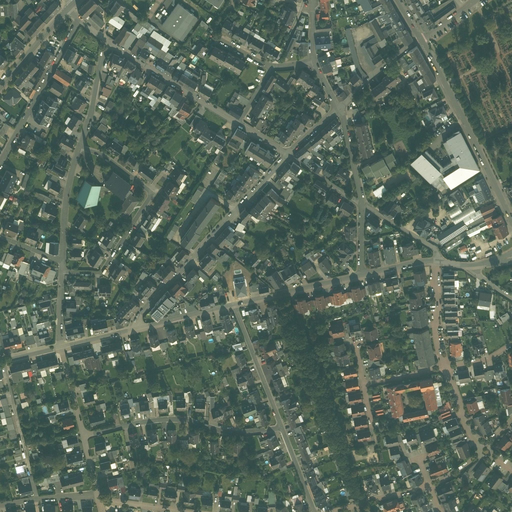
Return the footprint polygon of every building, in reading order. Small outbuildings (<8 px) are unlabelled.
[(40,0),(38,2),(40,4),(43,7),(47,10),(49,8),(43,2),(44,0),(40,0)] [(87,0),(77,10),(84,17),(87,14),(94,7),(98,3),(94,0),(87,0)] [(324,8),(325,13),(328,13),(327,8),(330,7),(328,0),(326,0),(321,1),(320,1),(322,9),(324,8)] [(363,0),(364,0),(369,9),(372,8),(373,7),(372,4),(369,0),(363,0)] [(389,0),(387,0),(382,3),(383,5),(385,9),(387,12),(395,8),(389,0)] [(420,7),(416,0),(413,0),(408,2),(413,11),(420,7)] [(425,12),(421,5),(418,0),(416,0),(420,7),(424,13),(425,12)] [(47,10),(53,15),(61,6),(55,1),(49,8),(47,10)] [(117,1),(113,5),(120,10),(122,9),(124,6),(117,1)] [(14,2),(4,3),(5,13),(10,13),(10,15),(11,15),(18,14),(18,12),(17,2),(14,2)] [(94,7),(100,13),(104,9),(98,3),(94,7)] [(182,40),(198,18),(178,3),(162,25),(182,40)] [(382,6),(383,5),(382,3),(373,7),(372,8),(373,11),(381,7),(380,7),(382,6)] [(37,13),(43,7),(40,4),(34,10),(37,13)] [(432,19),(435,24),(456,9),(453,4),(434,17),(432,19)] [(110,10),(114,13),(117,15),(120,10),(113,5),(110,10)] [(137,22),(140,17),(124,6),(122,9),(127,12),(126,14),(137,22)] [(286,22),(291,24),(297,11),(293,9),(288,6),(286,6),(280,19),(286,22)] [(12,21),(16,24),(19,26),(27,18),(29,19),(34,14),(38,17),(39,16),(37,13),(34,10),(30,7),(24,13),(25,14),(22,17),(19,21),(15,17),(12,21)] [(413,11),(416,17),(424,13),(420,7),(413,11)] [(390,19),(398,15),(395,8),(387,12),(384,13),(378,16),(381,22),(382,22),(387,19),(388,21),(390,19)] [(40,16),(46,22),(53,15),(47,10),(40,16)] [(425,12),(424,13),(416,17),(423,29),(426,30),(427,29),(435,24),(432,19),(427,11),(425,12)] [(84,17),(98,29),(104,22),(93,13),(90,16),(87,14),(84,17)] [(114,19),(122,24),(124,22),(125,21),(117,15),(114,19)] [(33,23),(39,29),(46,22),(40,16),(39,16),(38,17),(33,23)] [(141,38),(146,41),(150,35),(154,29),(156,26),(142,16),(138,22),(131,31),(136,34),(141,38)] [(109,21),(119,28),(122,24),(114,19),(111,17),(109,21)] [(19,26),(22,29),(24,28),(30,21),(29,19),(27,18),(19,26)] [(368,21),(374,32),(380,29),(377,25),(374,18),(368,21)] [(394,25),(394,27),(397,30),(405,25),(400,18),(392,23),(394,25)] [(223,30),(227,33),(231,27),(233,23),(230,22),(230,21),(227,19),(226,19),(223,26),(225,27),(223,30)] [(199,25),(207,30),(209,26),(202,20),(199,25)] [(27,31),(33,36),(39,29),(33,23),(27,31)] [(114,40),(122,45),(131,31),(125,26),(123,25),(114,40)] [(398,33),(400,36),(408,31),(405,25),(397,30),(398,33)] [(233,36),(238,39),(243,30),(238,27),(236,30),(233,36)] [(299,54),(308,54),(308,42),(300,42),(301,35),(302,35),(303,32),(296,29),(287,50),(299,54)] [(357,73),(363,79),(367,75),(361,68),(351,29),(345,31),(347,37),(349,46),(354,64),(356,70),(357,73)] [(248,33),(243,30),(238,39),(243,42),(246,37),(248,33)] [(15,36),(21,41),(25,36),(19,31),(15,36)] [(136,34),(131,31),(122,45),(127,48),(136,34)] [(413,39),(408,31),(400,36),(402,39),(405,44),(413,39)] [(163,44),(168,47),(171,41),(156,32),(154,35),(152,37),(163,44)] [(379,41),(378,41),(380,44),(382,48),(388,44),(384,37),(381,32),(376,35),(376,36),(379,41)] [(12,52),(17,56),(24,49),(21,47),(24,43),(21,41),(15,36),(15,35),(11,39),(12,40),(9,43),(10,47),(11,48),(10,50),(13,51),(12,52)] [(154,48),(158,51),(161,48),(163,44),(152,37),(150,35),(146,41),(145,43),(154,48)] [(248,45),(253,48),(258,39),(253,36),(251,40),(248,45)] [(316,38),(317,48),(321,47),(321,46),(326,46),(326,47),(331,46),(330,46),(330,41),(330,37),(326,37),(326,36),(319,37),(319,38),(316,38)] [(364,44),(366,48),(371,45),(378,41),(379,41),(376,36),(369,40),(369,41),(364,44)] [(132,51),(137,55),(143,47),(145,43),(146,41),(141,38),(132,51)] [(263,42),(258,39),(253,48),(259,51),(260,48),(264,42),(263,42)] [(399,47),(396,42),(394,43),(398,51),(402,47),(401,45),(399,47)] [(151,52),(154,48),(145,43),(143,47),(151,52)] [(194,51),(200,56),(202,54),(206,47),(200,43),(194,51)] [(264,54),(269,57),(274,48),(269,45),(266,51),(264,54)] [(377,55),(373,47),(371,45),(366,48),(367,50),(372,58),(377,55)] [(222,63),(239,72),(245,62),(228,52),(228,53),(215,46),(214,47),(211,52),(209,56),(222,64),(222,63)] [(416,64),(417,63),(424,58),(417,46),(409,51),(415,62),(416,64)] [(137,55),(146,60),(150,53),(151,52),(143,47),(137,55)] [(69,60),(70,61),(72,57),(75,52),(68,48),(63,57),(69,60)] [(163,60),(166,56),(165,56),(168,52),(166,51),(162,49),(161,48),(158,51),(156,55),(161,58),(161,59),(163,60)] [(279,51),(274,48),(269,57),(274,60),(279,51)] [(42,64),(47,67),(54,54),(46,50),(39,62),(42,64)] [(372,58),(367,50),(363,52),(366,61),(372,69),(377,66),(372,58)] [(174,56),(168,52),(165,56),(166,56),(172,60),(174,57),(174,56)] [(372,58),(377,66),(386,59),(380,52),(377,55),(372,58)] [(114,66),(115,68),(119,70),(121,65),(123,59),(121,58),(120,59),(118,58),(118,57),(119,56),(118,55),(113,53),(112,56),(113,57),(111,61),(112,61),(110,66),(110,67),(110,66),(112,67),(114,66)] [(321,65),(329,61),(328,57),(326,53),(318,57),(321,65)] [(78,54),(75,59),(74,63),(75,63),(78,65),(83,56),(78,54)] [(169,64),(172,66),(177,59),(174,57),(172,60),(169,64)] [(397,60),(406,71),(410,68),(409,65),(402,57),(397,60)] [(419,67),(420,68),(423,66),(423,65),(426,63),(424,58),(417,63),(419,67)] [(155,67),(164,72),(169,64),(163,60),(161,59),(155,67)] [(123,67),(125,68),(132,72),(135,68),(136,65),(127,60),(123,67)] [(31,61),(25,68),(31,74),(38,67),(31,61)] [(333,69),(331,66),(329,61),(321,65),(324,72),(331,69),(332,69),(333,69)] [(182,67),(179,71),(182,73),(183,73),(186,69),(188,66),(188,65),(185,63),(182,67)] [(430,69),(426,63),(423,65),(423,66),(420,68),(423,74),(430,69)] [(42,64),(38,72),(44,75),(47,67),(42,64)] [(164,72),(169,76),(174,68),(172,66),(169,64),(164,72)] [(125,68),(123,67),(121,65),(119,70),(118,73),(117,75),(119,77),(120,77),(121,75),(125,68)] [(26,81),(31,74),(25,68),(19,75),(26,81)] [(66,84),(67,85),(71,78),(57,68),(52,76),(66,85),(66,84)] [(129,77),(132,72),(125,68),(121,75),(120,77),(119,77),(126,82),(128,78),(129,77)] [(129,77),(136,81),(139,77),(142,72),(135,68),(132,72),(129,77)] [(172,78),(178,81),(182,73),(179,71),(177,69),(172,78)] [(382,78),(383,80),(384,80),(389,87),(390,87),(401,78),(400,76),(395,69),(382,78)] [(430,69),(423,74),(429,84),(436,79),(430,69)] [(298,80),(303,84),(308,76),(309,74),(302,70),(296,79),(298,80)] [(38,72),(35,78),(40,82),(44,75),(38,72)] [(183,73),(182,73),(178,81),(184,85),(189,77),(183,73)] [(352,81),(356,86),(363,79),(357,73),(354,76),(350,79),(352,81)] [(262,90),(267,93),(270,88),(272,84),(273,84),(277,77),(272,74),(262,90)] [(419,90),(429,84),(423,74),(418,77),(408,84),(413,94),(419,90)] [(14,81),(21,87),(24,83),(26,81),(19,75),(14,81)] [(105,83),(112,86),(115,79),(112,78),(113,76),(109,75),(105,83)] [(148,85),(154,88),(159,80),(152,75),(146,84),(148,85)] [(82,76),(79,81),(87,86),(90,81),(85,78),(82,76)] [(303,84),(310,88),(313,83),(315,80),(308,76),(303,84)] [(198,83),(189,77),(184,85),(193,91),(198,83)] [(273,84),(284,92),(289,86),(289,85),(286,83),(277,77),(273,84)] [(35,90),(40,82),(35,78),(32,84),(31,86),(35,90)] [(296,79),(294,78),(289,85),(289,86),(293,89),(298,80),(296,79)] [(165,84),(159,80),(154,88),(160,92),(165,84)] [(391,89),(390,87),(389,87),(384,80),(383,80),(372,89),(379,98),(391,89)] [(49,88),(58,94),(63,87),(58,84),(54,81),(49,88)] [(84,91),(87,86),(79,81),(75,86),(84,91)] [(336,95),(344,90),(343,85),(341,81),(338,82),(339,86),(333,89),(336,95)] [(308,91),(315,95),(318,91),(320,87),(313,83),(310,88),(308,91)] [(212,91),(204,86),(201,84),(199,95),(207,99),(212,91)] [(148,85),(145,90),(150,93),(154,88),(148,85)] [(31,86),(30,88),(26,94),(31,98),(35,90),(31,86)] [(170,100),(176,91),(169,86),(168,87),(163,95),(170,100)] [(21,96),(12,88),(3,99),(10,104),(15,99),(17,101),(21,96)] [(141,92),(148,96),(150,93),(145,90),(143,88),(141,92)] [(430,95),(432,99),(438,97),(433,88),(422,93),(424,97),(430,95)] [(347,96),(344,90),(336,95),(340,101),(347,96)] [(183,95),(176,91),(170,100),(173,102),(170,106),(172,108),(173,108),(174,105),(175,103),(177,104),(183,95)] [(320,92),(318,91),(315,95),(313,99),(316,101),(317,101),(320,103),(322,99),(324,95),(320,92)] [(240,101),(247,105),(250,100),(239,93),(236,98),(240,101)] [(263,94),(258,103),(268,109),(273,101),(268,97),(263,94)] [(51,112),(58,101),(54,99),(48,96),(45,101),(43,99),(39,106),(40,107),(34,118),(46,125),(53,113),(51,112)] [(72,106),(80,112),(86,102),(84,101),(78,97),(74,102),(73,103),(71,104),(72,106)] [(180,111),(183,113),(188,105),(185,102),(179,111),(180,111)] [(264,115),(268,109),(258,103),(254,109),(256,110),(264,115)] [(243,110),(237,106),(233,104),(228,112),(239,118),(243,110)] [(172,108),(171,110),(169,113),(170,114),(170,115),(171,114),(174,111),(176,109),(177,108),(177,107),(174,105),(173,108),(172,108)] [(188,105),(183,113),(187,115),(187,116),(192,107),(190,106),(188,105)] [(432,117),(435,122),(441,118),(440,117),(446,114),(443,106),(436,109),(436,107),(429,110),(433,117),(432,117)] [(356,116),(358,124),(362,123),(361,117),(361,116),(361,115),(359,112),(358,108),(353,109),(354,117),(356,116)] [(257,125),(260,127),(260,126),(265,119),(263,118),(256,113),(251,121),(257,125)] [(311,117),(305,113),(303,116),(302,116),(301,120),(305,122),(310,125),(314,118),(311,117)] [(193,126),(195,128),(195,127),(200,119),(201,119),(202,118),(196,114),(190,125),(193,126)] [(74,128),(75,130),(81,120),(73,115),(71,118),(68,124),(67,125),(68,125),(74,128)] [(101,122),(105,125),(108,120),(103,116),(99,121),(101,123),(101,122)] [(301,129),(305,122),(301,120),(297,117),(292,125),(300,130),(301,130),(301,129)] [(204,139),(208,142),(217,133),(205,126),(207,123),(201,119),(200,119),(195,127),(195,128),(199,130),(198,131),(201,133),(199,136),(200,135),(205,138),(204,139)] [(329,124),(334,129),(336,127),(339,125),(334,119),(329,124)] [(0,129),(0,133),(3,136),(10,126),(5,122),(4,123),(0,128),(0,129)] [(96,129),(97,129),(97,128),(104,133),(108,127),(105,125),(101,122),(101,123),(96,129)] [(359,140),(362,155),(373,153),(372,148),(370,141),(371,141),(369,134),(367,126),(366,122),(365,122),(362,123),(358,124),(354,124),(354,125),(355,125),(358,139),(358,140),(359,140)] [(329,134),(334,129),(329,124),(324,128),(329,134)] [(64,131),(70,135),(74,128),(68,125),(64,131)] [(298,133),(300,130),(292,125),(291,125),(289,129),(287,128),(285,132),(293,137),(294,137),(296,133),(298,133)] [(108,136),(104,133),(97,128),(97,129),(91,137),(102,144),(108,136)] [(236,144),(239,146),(243,140),(247,134),(237,128),(233,136),(239,140),(236,144)] [(324,138),(329,134),(324,128),(319,133),(324,138)] [(450,166),(442,171),(450,185),(451,187),(479,169),(459,129),(452,132),(454,135),(447,138),(448,139),(458,161),(454,164),(457,168),(453,171),(450,166)] [(289,144),(293,137),(285,132),(284,131),(280,138),(279,138),(281,139),(289,144)] [(35,139),(41,143),(43,139),(39,137),(31,132),(30,136),(35,139)] [(205,145),(208,147),(210,148),(211,145),(213,142),(221,147),(226,139),(217,133),(208,142),(205,145)] [(325,138),(324,138),(319,133),(314,137),(320,143),(325,138)] [(21,144),(29,149),(35,139),(30,136),(26,134),(21,144)] [(333,138),(329,134),(324,138),(325,138),(329,142),(331,141),(333,138)] [(67,150),(68,151),(74,141),(63,135),(60,141),(60,142),(58,145),(62,147),(67,150)] [(341,139),(338,136),(338,135),(333,138),(331,141),(334,144),(341,139)] [(309,141),(315,147),(320,143),(314,137),(309,141)] [(320,143),(322,145),(326,150),(329,148),(331,145),(329,142),(325,138),(320,143)] [(426,149),(422,153),(442,171),(450,166),(454,164),(458,161),(448,139),(443,142),(453,160),(452,160),(444,166),(443,166),(426,149)] [(106,148),(116,156),(120,150),(123,146),(122,146),(117,142),(116,144),(112,141),(106,148)] [(227,144),(237,150),(239,146),(236,144),(230,141),(227,144)] [(265,162),(269,164),(274,155),(269,152),(270,151),(268,150),(267,151),(259,146),(260,145),(257,143),(257,144),(252,141),(246,150),(250,153),(254,156),(253,157),(260,161),(261,160),(265,162)] [(316,151),(317,149),(315,147),(309,141),(304,146),(310,152),(313,153),(314,154),(316,151)] [(120,150),(124,153),(128,147),(124,144),(122,146),(123,146),(120,150)] [(305,156),(310,152),(304,146),(299,150),(304,156),(305,156)] [(59,152),(64,155),(67,150),(62,147),(59,152)] [(213,161),(217,164),(225,153),(225,152),(221,150),(213,161)] [(300,160),(304,156),(299,150),(294,155),(300,160)] [(376,176),(380,174),(389,169),(396,165),(393,160),(395,158),(392,152),(389,154),(370,164),(369,163),(362,167),(363,170),(364,169),(367,177),(374,173),(376,176)] [(411,162),(431,181),(442,171),(422,153),(421,152),(411,162)] [(337,161),(340,164),(345,156),(342,154),(337,161)] [(131,167),(132,167),(137,161),(130,155),(125,162),(129,164),(128,165),(131,167)] [(57,160),(55,165),(62,169),(63,169),(67,161),(59,157),(57,160)] [(132,167),(137,170),(141,164),(137,161),(132,167)] [(310,167),(318,172),(322,167),(315,162),(314,161),(310,167)] [(143,162),(141,164),(137,170),(139,172),(145,165),(146,164),(143,162)] [(294,175),(296,173),(289,168),(291,165),(288,162),(283,168),(288,171),(292,174),(293,174),(294,175)] [(293,162),(291,165),(289,168),(296,173),(301,167),(293,162)] [(325,173),(328,175),(334,167),(329,164),(329,163),(325,168),(323,172),(325,173)] [(65,170),(63,169),(62,169),(55,165),(54,164),(51,169),(51,170),(59,174),(62,176),(65,170)] [(139,172),(150,180),(156,173),(152,170),(151,171),(148,169),(149,168),(145,165),(139,172)] [(251,166),(248,172),(247,172),(255,176),(254,177),(256,178),(260,172),(255,169),(251,166)] [(344,180),(344,181),(346,177),(349,173),(344,170),(341,167),(336,175),(341,179),(342,177),(344,179),(344,180)] [(283,180),(284,179),(288,174),(289,173),(287,172),(283,168),(277,175),(279,177),(283,180)] [(181,180),(185,174),(177,169),(173,175),(175,177),(181,180)] [(0,186),(8,191),(10,187),(15,179),(13,178),(15,174),(6,170),(0,182),(0,186)] [(113,171),(112,172),(130,186),(131,185),(113,171)] [(251,182),(254,177),(255,176),(247,172),(248,172),(246,171),(242,176),(251,182)] [(431,181),(435,186),(440,181),(443,184),(445,186),(446,187),(450,185),(442,171),(431,181)] [(128,189),(130,186),(112,172),(105,181),(109,184),(113,187),(123,195),(128,189)] [(22,186),(27,188),(31,175),(26,173),(22,186)] [(59,177),(58,177),(53,174),(49,180),(51,181),(52,181),(55,183),(59,177)] [(248,187),(251,182),(242,176),(239,181),(246,186),(248,187)] [(476,184),(479,191),(487,187),(483,178),(475,182),(476,184)] [(314,184),(324,191),(327,186),(317,179),(314,184)] [(83,203),(97,205),(100,190),(101,186),(96,184),(93,183),(85,180),(76,198),(83,203)] [(170,180),(167,185),(177,191),(180,187),(179,187),(172,182),(170,180)] [(243,191),(246,186),(239,181),(237,180),(234,185),(243,191)] [(47,189),(56,194),(60,186),(55,183),(52,181),(51,181),(47,189)] [(289,186),(283,183),(281,187),(283,188),(287,190),(289,192),(292,188),(290,187),(289,186)] [(174,195),(177,191),(167,185),(164,189),(166,190),(173,195),(174,195)] [(239,196),(243,191),(234,185),(231,190),(238,195),(239,196)] [(383,185),(376,190),(379,195),(386,190),(383,185)] [(123,195),(113,187),(112,188),(123,196),(123,195)] [(491,196),(487,187),(479,191),(483,199),(491,196)] [(191,199),(195,202),(202,191),(198,188),(198,189),(191,199)] [(271,199),(275,201),(279,196),(272,188),(266,194),(271,199)] [(127,198),(128,199),(131,195),(133,193),(128,189),(123,195),(127,198)] [(235,200),(238,195),(231,190),(229,189),(226,195),(235,200)] [(450,194),(451,196),(455,202),(457,205),(465,200),(459,191),(458,189),(450,194)] [(49,202),(51,198),(48,197),(39,193),(37,197),(44,200),(46,201),(49,202)] [(273,206),(276,202),(275,201),(271,199),(266,194),(266,193),(262,198),(273,206)] [(331,203),(334,205),(339,198),(332,193),(331,194),(328,199),(326,202),(330,204),(331,203)] [(159,209),(162,211),(170,200),(161,194),(154,206),(159,209)] [(123,214),(127,217),(132,210),(133,208),(139,200),(131,195),(128,199),(127,198),(119,209),(124,213),(123,214)] [(285,199),(279,196),(275,201),(276,202),(279,204),(281,205),(285,199)] [(181,241),(190,247),(200,232),(199,232),(220,203),(212,197),(191,226),(192,227),(181,241)] [(270,210),(273,206),(262,198),(262,197),(259,202),(269,209),(270,210)] [(46,203),(46,201),(44,200),(37,215),(40,216),(41,214),(46,203)] [(386,216),(387,216),(393,208),(399,205),(392,200),(388,205),(386,204),(384,208),(382,207),(379,211),(386,216)] [(340,208),(339,209),(344,212),(348,215),(353,207),(344,201),(340,208)] [(267,213),(269,209),(259,202),(258,202),(255,206),(267,213)] [(46,215),(53,218),(57,208),(46,203),(41,214),(46,216),(46,215)] [(493,203),(490,205),(495,216),(498,215),(493,203)] [(483,208),(488,220),(492,218),(495,216),(490,205),(483,208)] [(264,219),(267,213),(255,206),(254,206),(250,211),(253,213),(264,219)] [(253,213),(250,211),(246,208),(240,214),(244,218),(246,220),(247,220),(246,220),(253,213)] [(391,219),(397,212),(393,208),(387,216),(391,219)] [(480,209),(485,219),(486,221),(487,221),(488,220),(483,208),(480,209)] [(159,209),(157,212),(166,218),(168,215),(162,211),(159,209)] [(480,209),(463,219),(468,227),(485,219),(480,209)] [(150,211),(146,217),(155,223),(157,219),(159,217),(155,215),(150,212),(150,211)] [(74,224),(81,228),(85,222),(87,219),(84,217),(81,214),(79,217),(78,217),(74,224)] [(492,218),(495,225),(503,221),(504,221),(501,214),(498,215),(495,216),(492,218)] [(151,229),(155,223),(146,217),(142,224),(148,227),(151,229)] [(372,227),(374,229),(377,225),(379,222),(372,217),(371,218),(370,217),(366,223),(372,227)] [(421,217),(414,229),(426,236),(430,230),(433,232),(436,226),(421,217)] [(493,226),(495,225),(492,218),(488,220),(487,221),(490,227),(493,226)] [(442,244),(468,227),(463,219),(437,236),(442,244)] [(3,231),(9,233),(13,223),(7,220),(6,224),(3,231)] [(242,220),(241,223),(239,222),(235,229),(236,230),(241,232),(245,225),(246,225),(247,222),(245,221),(242,220)] [(480,228),(482,231),(490,227),(487,221),(486,221),(487,225),(480,228)] [(508,230),(503,221),(495,225),(493,226),(496,233),(497,233),(499,236),(508,232),(508,230)] [(18,225),(13,223),(9,233),(14,235),(17,228),(18,225)] [(165,237),(170,240),(179,226),(174,223),(165,237)] [(479,225),(466,231),(469,237),(473,235),(482,231),(480,228),(479,225)] [(147,230),(141,226),(137,231),(138,231),(144,235),(147,230)] [(353,235),(355,236),(355,226),(346,226),(346,235),(347,235),(353,235)] [(221,233),(228,240),(231,237),(235,233),(227,227),(221,233)] [(25,240),(33,243),(36,236),(38,233),(36,232),(29,229),(25,240)] [(108,245),(110,246),(117,236),(109,231),(102,241),(108,245)] [(132,241),(140,246),(146,237),(144,235),(138,231),(132,241)] [(463,241),(469,237),(466,231),(443,245),(447,252),(463,241)] [(223,246),(228,240),(221,233),(215,240),(223,246)] [(234,240),(231,243),(234,246),(240,239),(237,237),(234,240)] [(371,238),(372,245),(380,243),(379,237),(371,238)] [(49,252),(57,253),(58,243),(50,242),(49,252)] [(344,260),(345,261),(354,251),(343,242),(339,246),(344,250),(342,252),(339,256),(344,260)] [(209,252),(214,256),(216,253),(220,249),(213,243),(206,250),(209,252)] [(403,251),(403,255),(414,254),(413,249),(412,243),(403,245),(404,251),(403,251)] [(102,254),(105,249),(99,246),(98,245),(95,250),(102,254)] [(170,245),(164,255),(176,262),(182,253),(170,245)] [(123,253),(131,257),(133,254),(134,254),(136,251),(133,249),(128,246),(123,253)] [(396,260),(393,246),(384,248),(387,262),(396,260)] [(368,251),(370,263),(380,261),(378,249),(368,251)] [(88,261),(97,267),(104,255),(102,254),(95,250),(88,261)] [(318,251),(309,256),(314,261),(321,255),(318,251)] [(11,262),(15,263),(19,254),(14,252),(13,255),(7,252),(7,253),(4,262),(10,264),(11,262)] [(216,259),(209,252),(206,255),(202,258),(199,262),(207,269),(216,259)] [(263,257),(257,252),(254,255),(255,256),(249,262),(254,267),(263,257)] [(220,257),(216,253),(214,256),(221,263),(225,258),(225,257),(223,255),(222,254),(220,257)] [(19,254),(15,263),(20,265),(22,260),(24,256),(19,254)] [(318,263),(325,271),(332,266),(328,261),(325,258),(318,263)] [(27,263),(22,260),(20,265),(19,269),(17,272),(23,274),(25,268),(27,263)] [(301,266),(309,277),(317,271),(311,263),(309,260),(301,266)] [(340,264),(344,269),(349,264),(345,261),(344,260),(340,264)] [(40,266),(35,264),(32,270),(30,275),(35,277),(34,281),(39,283),(40,280),(40,279),(38,277),(36,277),(38,272),(39,273),(42,274),(46,265),(41,263),(40,266)] [(110,274),(119,280),(125,270),(121,267),(116,264),(110,274)] [(166,267),(163,270),(170,276),(175,270),(169,264),(166,267)] [(292,264),(287,268),(294,280),(299,276),(300,276),(297,272),(292,264)] [(51,267),(46,265),(42,274),(41,278),(45,280),(45,279),(46,280),(52,278),(55,271),(50,269),(51,267)] [(166,281),(170,276),(163,270),(160,267),(155,272),(154,274),(158,276),(159,275),(166,281)] [(186,276),(192,281),(199,274),(197,272),(193,268),(186,276)] [(289,283),(294,280),(287,268),(282,271),(285,276),(289,283)] [(201,276),(204,280),(208,276),(200,269),(197,272),(199,274),(201,276)] [(279,279),(282,277),(278,271),(277,270),(274,272),(279,280),(279,279)] [(414,272),(415,278),(426,276),(425,270),(418,271),(414,272)] [(139,278),(144,281),(148,274),(143,271),(139,278)] [(215,282),(215,283),(221,276),(217,272),(211,279),(215,282)] [(267,276),(275,288),(281,284),(282,284),(279,279),(279,280),(274,272),(267,276)] [(397,276),(391,277),(394,288),(399,286),(398,282),(397,276)] [(427,281),(426,276),(415,278),(416,284),(421,283),(427,281)] [(388,289),(394,288),(391,277),(385,278),(387,285),(388,289)] [(138,293),(145,299),(157,286),(150,280),(138,293)] [(187,289),(189,291),(194,286),(188,280),(183,285),(187,289)] [(171,289),(179,295),(181,292),(182,294),(187,289),(183,285),(178,281),(178,282),(177,281),(175,283),(176,284),(171,289)] [(234,283),(237,296),(248,294),(245,281),(234,283)] [(74,287),(82,287),(83,282),(79,282),(74,282),(74,284),(70,284),(69,291),(74,292),(74,291),(74,287)] [(99,294),(110,295),(110,285),(99,285),(99,291),(99,294)] [(359,285),(356,286),(358,297),(362,297),(362,296),(364,295),(364,294),(362,288),(360,288),(359,285)] [(259,290),(260,295),(270,293),(268,286),(259,288),(260,290),(259,290)] [(354,298),(358,297),(356,286),(355,286),(352,287),(352,290),(350,290),(350,291),(352,297),(352,298),(354,297),(354,298)] [(413,290),(414,296),(420,295),(425,294),(424,288),(420,289),(413,290)] [(176,297),(179,295),(171,289),(169,291),(176,297)] [(341,289),(337,290),(340,301),(344,301),(344,300),(346,299),(346,298),(344,292),(342,292),(341,289)] [(176,297),(169,291),(168,291),(166,293),(173,300),(176,298),(176,297)] [(478,303),(490,305),(492,293),(480,291),(479,297),(478,303)] [(173,300),(166,293),(161,298),(168,306),(173,300)] [(323,293),(319,294),(322,306),(326,305),(326,304),(328,303),(328,302),(326,296),(324,296),(323,293)] [(213,296),(209,297),(208,297),(209,299),(200,301),(202,309),(211,307),(210,305),(215,304),(215,302),(213,297),(213,296)] [(305,297),(301,298),(304,310),(308,309),(308,308),(310,307),(310,306),(308,300),(306,300),(305,297)] [(132,298),(128,303),(135,309),(136,310),(140,305),(138,303),(133,299),(132,298)] [(168,306),(161,298),(155,304),(156,305),(163,311),(168,306)] [(300,311),(304,310),(301,298),(298,299),(298,300),(298,302),(296,303),(298,309),(298,310),(300,310),(300,311)] [(66,309),(75,310),(75,301),(67,301),(66,309)] [(47,307),(49,314),(53,313),(50,302),(46,303),(44,303),(39,304),(40,309),(47,307)] [(127,302),(123,307),(131,314),(135,309),(128,303),(127,302)] [(18,306),(19,311),(23,310),(24,313),(27,312),(25,304),(18,306)] [(271,323),(272,323),(271,322),(278,320),(279,322),(279,321),(278,315),(276,309),(277,309),(277,308),(277,307),(276,306),(275,304),(267,306),(270,316),(269,317),(266,317),(267,323),(270,322),(271,322),(271,323)] [(163,311),(156,305),(151,310),(158,317),(163,311)] [(425,305),(423,306),(412,308),(414,318),(413,318),(413,319),(414,325),(428,322),(427,315),(427,314),(427,312),(426,312),(425,305)] [(119,311),(121,313),(127,318),(131,314),(123,307),(119,311)] [(249,311),(251,320),(259,318),(257,309),(249,311)] [(500,316),(504,322),(510,318),(507,312),(500,316)] [(129,320),(127,318),(121,313),(117,317),(119,319),(121,321),(125,325),(129,320)] [(223,326),(231,324),(228,315),(221,316),(223,326)] [(97,331),(98,332),(100,331),(101,330),(104,329),(107,328),(107,329),(107,327),(106,320),(105,318),(98,320),(98,321),(92,323),(91,321),(92,324),(93,332),(97,331)] [(106,320),(107,327),(116,325),(115,322),(114,318),(106,320)] [(260,318),(259,318),(251,320),(253,326),(257,325),(261,324),(260,319),(260,318)] [(203,321),(205,330),(212,329),(213,328),(210,319),(203,321)] [(40,341),(45,340),(42,329),(41,323),(36,324),(36,326),(31,327),(33,332),(38,331),(38,333),(39,335),(37,335),(34,336),(36,342),(40,341)] [(332,325),(334,336),(344,334),(342,323),(332,325)] [(351,332),(351,334),(362,332),(361,328),(360,323),(350,325),(349,325),(351,332)] [(82,325),(72,327),(66,328),(67,337),(84,333),(82,325)] [(185,327),(188,336),(195,334),(193,325),(185,327)] [(365,333),(366,339),(374,337),(374,335),(377,335),(376,328),(367,330),(364,331),(365,333)] [(416,338),(418,348),(431,345),(430,339),(430,338),(430,336),(429,335),(427,329),(414,332),(415,337),(415,338),(416,338)] [(167,332),(170,341),(177,339),(175,330),(167,332)] [(149,336),(152,345),(159,343),(157,334),(149,336)] [(17,347),(14,336),(3,339),(4,344),(5,347),(10,346),(9,345),(11,345),(12,348),(17,347)] [(131,341),(134,350),(135,350),(140,348),(141,348),(139,339),(131,341)] [(112,344),(111,344),(109,345),(104,346),(102,346),(104,354),(108,353),(113,352),(117,351),(122,349),(121,344),(120,342),(114,343),(113,343),(112,344)] [(233,344),(235,351),(243,348),(241,342),(233,344)] [(474,349),(476,354),(484,352),(482,345),(482,344),(482,342),(478,344),(478,343),(476,342),(475,343),(474,344),(474,345),(473,345),(474,345),(475,348),(474,349)] [(273,343),(268,345),(271,353),(274,352),(273,351),(276,350),(273,343)] [(334,345),(336,355),(345,353),(343,343),(337,345),(334,345)] [(370,358),(374,358),(381,356),(378,343),(368,345),(368,349),(369,349),(370,354),(369,354),(370,358)] [(264,356),(271,353),(268,345),(267,344),(260,347),(264,356)] [(432,351),(431,345),(418,348),(420,358),(419,358),(420,359),(421,364),(434,361),(433,355),(434,354),(433,352),(432,351)] [(82,351),(84,359),(93,357),(91,349),(82,351)] [(79,360),(84,359),(82,351),(72,354),(73,356),(74,362),(75,361),(75,362),(80,361),(79,360)] [(336,355),(337,361),(339,360),(340,364),(348,362),(348,359),(350,359),(349,356),(352,356),(351,352),(345,353),(336,355)] [(235,356),(239,365),(246,362),(243,353),(235,356)] [(84,359),(85,365),(92,363),(93,365),(95,364),(97,364),(96,359),(96,358),(93,357),(84,359)] [(57,358),(47,360),(49,368),(58,365),(57,358)] [(369,366),(374,365),(380,364),(379,360),(374,361),(374,358),(370,358),(367,358),(369,366)] [(39,370),(49,368),(47,360),(37,363),(39,370)] [(270,373),(278,370),(276,365),(274,360),(266,363),(270,373)] [(29,362),(19,364),(21,372),(31,369),(30,365),(29,362)] [(9,367),(11,374),(21,372),(19,364),(9,367)] [(494,374),(495,378),(504,376),(501,364),(494,365),(495,369),(495,373),(494,374)] [(344,368),(346,377),(347,377),(353,375),(357,375),(355,366),(349,367),(344,368)] [(369,369),(371,378),(381,376),(381,374),(380,367),(375,368),(369,369)] [(474,369),(476,378),(485,376),(484,373),(483,367),(474,369)] [(487,370),(488,372),(489,379),(495,378),(494,374),(495,373),(495,369),(487,370)] [(460,380),(460,382),(464,381),(470,380),(468,370),(458,372),(459,374),(460,380)] [(240,385),(240,386),(246,384),(254,381),(250,371),(243,374),(242,373),(233,376),(234,378),(237,377),(240,385)] [(23,378),(21,372),(11,374),(13,380),(14,380),(13,378),(17,377),(18,379),(23,378)] [(421,389),(423,389),(423,388),(434,386),(433,382),(432,377),(420,380),(421,387),(421,389)] [(273,381),(277,390),(284,387),(280,378),(273,381)] [(346,381),(348,390),(349,389),(355,388),(359,388),(357,379),(354,380),(346,381)] [(420,380),(409,382),(410,389),(421,387),(420,380)] [(398,391),(407,390),(405,383),(397,384),(398,391)] [(387,386),(388,393),(398,391),(397,384),(387,386)] [(506,402),(507,406),(511,405),(511,400),(510,388),(500,390),(502,402),(506,402)] [(253,402),(254,402),(261,399),(257,390),(250,393),(253,402)] [(400,399),(398,391),(388,393),(390,401),(400,399)] [(424,393),(425,400),(436,398),(435,392),(435,391),(424,393)] [(349,394),(351,402),(352,402),(358,401),(362,400),(360,392),(356,392),(349,394)] [(83,396),(85,404),(95,401),(94,398),(93,393),(87,395),(83,396)] [(177,400),(177,409),(186,409),(186,402),(186,398),(185,398),(183,398),(183,400),(177,400)] [(281,402),(286,414),(294,410),(293,407),(297,406),(296,402),(292,403),(290,398),(281,402)] [(438,405),(436,399),(436,398),(425,400),(427,408),(430,408),(438,406),(438,405)] [(159,406),(160,410),(168,409),(167,400),(167,399),(164,399),(165,401),(159,402),(159,406)] [(196,410),(205,410),(205,399),(203,399),(203,401),(196,401),(196,410)] [(401,406),(400,399),(390,401),(391,408),(401,406)] [(55,404),(57,412),(69,408),(67,400),(55,404)] [(469,412),(479,409),(476,401),(476,400),(475,400),(467,402),(469,412)] [(141,411),(141,413),(150,411),(149,407),(149,401),(148,401),(146,401),(146,403),(140,404),(141,410),(141,411)] [(442,410),(443,410),(449,408),(451,407),(449,401),(447,402),(448,405),(441,407),(441,408),(442,410)] [(121,408),(123,416),(131,414),(129,405),(129,404),(126,404),(127,407),(121,408)] [(354,415),(361,414),(365,413),(363,404),(359,405),(352,407),(354,415)] [(219,408),(219,409),(222,417),(222,418),(230,415),(226,405),(219,408)] [(403,413),(401,406),(391,408),(393,415),(399,414),(403,413)] [(258,411),(256,407),(250,409),(244,411),(245,414),(248,415),(253,413),(257,412),(258,411)] [(427,408),(415,410),(416,417),(429,415),(429,414),(427,408)] [(443,410),(445,416),(451,414),(449,408),(443,410)] [(216,420),(222,417),(219,409),(214,411),(213,411),(216,420)] [(258,411),(257,412),(259,416),(260,420),(260,421),(268,418),(264,409),(258,411)] [(5,417),(7,423),(12,422),(11,416),(10,410),(4,411),(5,417)] [(291,428),(292,428),(297,426),(302,424),(299,416),(297,417),(294,410),(286,414),(291,428)] [(404,420),(416,417),(415,410),(403,413),(404,420)] [(90,424),(100,422),(98,414),(88,416),(90,424)] [(452,417),(451,414),(445,416),(443,417),(444,420),(443,421),(444,423),(445,422),(451,419),(451,418),(452,417)] [(474,418),(476,425),(478,424),(486,421),(483,414),(483,415),(478,416),(474,418)] [(355,419),(356,428),(358,428),(364,426),(367,426),(366,417),(362,418),(355,419)] [(62,421),(64,428),(74,426),(72,418),(62,421)] [(460,426),(459,426),(456,418),(453,419),(451,419),(445,422),(446,425),(448,431),(449,430),(451,434),(452,439),(453,439),(459,437),(460,436),(463,435),(460,426)] [(478,424),(482,433),(486,432),(491,430),(487,420),(486,421),(478,424)] [(305,438),(303,432),(300,433),(297,426),(292,428),(297,442),(305,438)] [(423,442),(424,443),(436,438),(435,435),(432,429),(420,434),(423,442)] [(147,431),(149,441),(157,440),(156,430),(147,431)] [(168,440),(176,440),(176,430),(168,430),(168,440)] [(358,432),(360,440),(361,440),(367,439),(371,438),(369,430),(365,431),(358,432)] [(407,438),(409,443),(418,440),(416,434),(414,431),(406,434),(407,438)] [(129,435),(132,444),(133,444),(138,443),(139,443),(137,433),(129,435)] [(188,442),(199,442),(199,433),(190,433),(190,439),(188,439),(188,442)] [(267,438),(267,439),(269,442),(271,447),(278,444),(275,435),(267,438)] [(386,437),(387,446),(399,443),(399,442),(397,435),(386,437)] [(505,449),(511,442),(508,439),(507,438),(505,435),(498,443),(505,449)] [(76,436),(67,438),(69,446),(78,444),(76,436)] [(303,456),(308,454),(305,446),(308,445),(305,438),(297,442),(303,456)] [(211,442),(211,451),(219,451),(219,441),(211,442)] [(234,441),(234,451),(242,451),(241,441),(234,441)] [(96,444),(98,452),(107,449),(105,442),(96,444)] [(457,447),(461,457),(471,453),(467,442),(466,443),(457,446),(457,447)] [(429,455),(436,452),(435,451),(438,450),(438,451),(439,451),(436,443),(426,447),(429,455)] [(392,457),(394,457),(396,456),(400,455),(398,447),(390,448),(392,457)] [(71,456),(71,457),(73,464),(83,461),(81,453),(71,456)] [(273,462),(275,467),(279,465),(285,463),(282,454),(275,457),(274,455),(269,457),(271,463),(273,462)] [(302,464),(305,471),(313,468),(309,458),(308,454),(303,456),(305,463),(302,464)] [(100,463),(102,471),(112,469),(110,461),(100,463)] [(430,471),(432,476),(445,471),(443,467),(445,466),(444,462),(443,461),(440,463),(437,464),(430,466),(432,470),(430,471)] [(408,462),(406,463),(399,465),(399,466),(401,470),(402,470),(403,473),(402,474),(412,470),(408,462)] [(474,473),(482,479),(490,469),(482,463),(474,473)] [(309,482),(315,480),(313,475),(316,474),(313,467),(313,468),(305,471),(309,482)] [(460,477),(467,482),(469,479),(466,477),(468,473),(465,471),(460,477)] [(488,482),(496,487),(497,486),(501,480),(503,478),(495,472),(488,482)] [(45,477),(47,482),(55,480),(59,479),(58,473),(45,477)] [(60,479),(63,488),(84,482),(82,474),(74,476),(73,476),(73,473),(64,475),(64,478),(60,479)] [(409,478),(412,486),(422,482),(419,474),(413,476),(409,478)] [(381,483),(383,489),(391,487),(389,482),(388,476),(380,478),(381,483)] [(366,484),(369,495),(378,493),(375,484),(374,477),(373,477),(364,480),(365,485),(366,484)] [(120,487),(119,487),(117,478),(109,480),(111,488),(117,487),(117,488),(120,487)] [(20,495),(32,492),(30,484),(29,484),(23,486),(18,487),(20,495)] [(437,489),(442,501),(444,500),(452,497),(450,492),(453,491),(451,486),(450,484),(447,485),(437,489)] [(318,490),(317,485),(311,487),(316,499),(324,496),(321,489),(318,490)] [(344,488),(347,496),(348,496),(354,493),(350,485),(344,488)] [(158,489),(149,487),(148,495),(157,497),(158,489)] [(130,497),(140,498),(140,493),(141,489),(135,488),(135,490),(131,490),(130,497)] [(166,498),(176,499),(177,491),(167,490),(166,498)] [(184,502),(194,504),(195,496),(195,492),(186,490),(185,495),(184,502)] [(302,502),(302,498),(301,494),(299,494),(299,496),(291,498),(293,504),(295,504),(302,502)] [(416,505),(427,501),(425,501),(423,494),(417,496),(411,499),(413,503),(417,501),(418,504),(416,505)] [(327,503),(324,496),(316,499),(319,506),(327,503)] [(213,499),(211,498),(209,498),(203,497),(202,505),(212,506),(213,499)] [(384,503),(385,506),(384,507),(385,509),(386,509),(387,511),(392,511),(396,510),(400,509),(400,508),(398,502),(397,498),(392,500),(388,501),(387,501),(386,501),(385,502),(384,503)] [(443,504),(445,508),(453,505),(457,504),(454,498),(450,499),(451,501),(445,503),(443,504)] [(221,507),(230,509),(231,501),(224,500),(222,500),(221,507)] [(430,508),(427,501),(416,505),(418,510),(422,508),(423,511),(428,509),(430,508)] [(295,504),(296,509),(296,511),(304,511),(305,511),(302,502),(295,504)]
